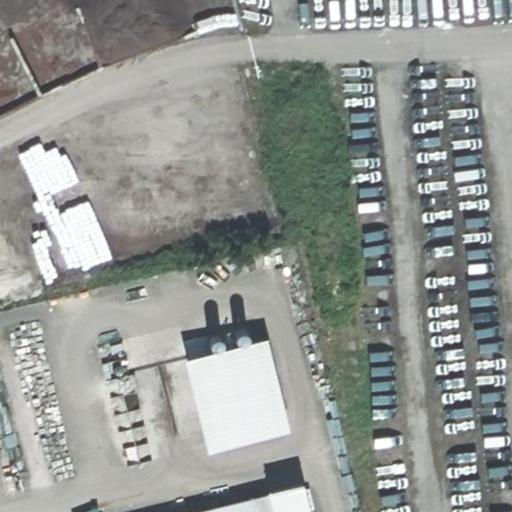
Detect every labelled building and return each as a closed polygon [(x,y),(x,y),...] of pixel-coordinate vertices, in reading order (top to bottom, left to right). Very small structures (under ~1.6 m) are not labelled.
[(233,329),(236,340),(247,337),(244,327),(233,329)] [(207,336),(210,346),(221,344),(219,333),(207,336)] [(184,340),(188,356),(202,353),(198,336),(184,340)] [(202,353),(188,356),(210,443),(282,425),(261,338),(202,353)] [(266,491),(271,511),(308,511),(301,482),(266,491)] [(271,511),(266,491),(184,511),(271,511)]
